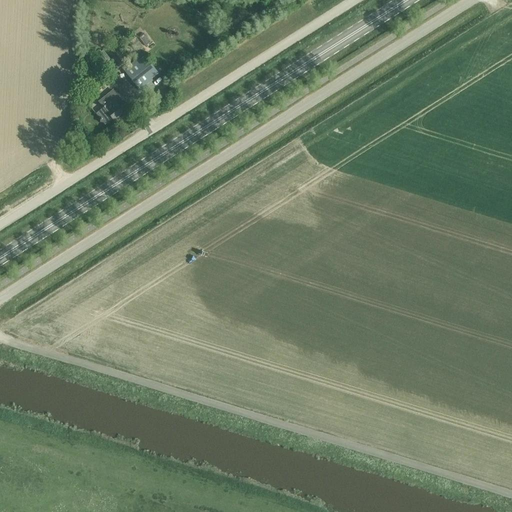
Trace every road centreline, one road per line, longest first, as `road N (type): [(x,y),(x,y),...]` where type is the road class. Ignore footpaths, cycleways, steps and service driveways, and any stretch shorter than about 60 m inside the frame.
road 1 (unclassified): [(0,298),(471,0)]
road 2 (unclassified): [(0,335),(511,494)]
road 3 (primary): [(0,258),(408,0)]
road 4 (unclassified): [(0,225),(355,0)]
